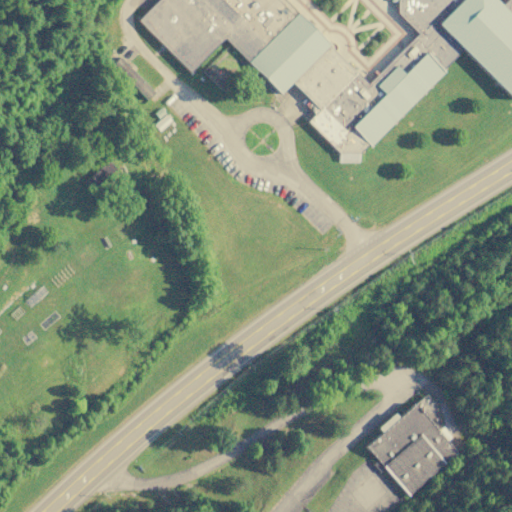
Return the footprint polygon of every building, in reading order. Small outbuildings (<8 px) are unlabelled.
[(136,20),(156,0),(511,0),(511,101),(510,103),(460,50),(441,71),(443,74),(369,148),(366,145),(357,155),(357,164),(336,162),(336,154),(304,123),(317,112),(289,84),(277,96),(222,39),(188,72),(136,20)] [(118,56),(154,93),(146,101),(110,64),(118,56)] [(120,103),(126,98),(123,93),(116,99),(120,103)] [(137,109),(142,104),(137,98),(132,103),(137,109)] [(164,116),(169,122),(158,133),(152,127),(164,116)] [(89,192),(113,170),(106,162),(81,184),(89,192)] [(424,392),(434,404),(439,425),(448,436),(443,441),(453,453),(406,494),(364,446),(379,432),(374,427),(392,412),(397,417),(424,392)]
